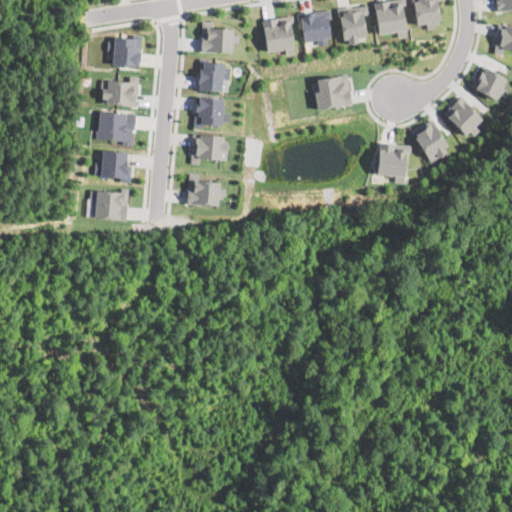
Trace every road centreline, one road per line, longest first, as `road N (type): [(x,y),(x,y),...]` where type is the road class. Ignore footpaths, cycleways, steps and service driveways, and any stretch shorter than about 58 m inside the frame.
road 1 (residential): [(167,3),(153,218)]
road 2 (residential): [(393,97),(441,82),(466,35),(466,0)]
